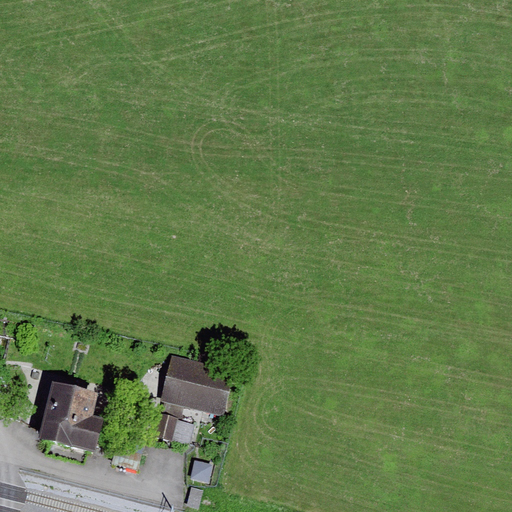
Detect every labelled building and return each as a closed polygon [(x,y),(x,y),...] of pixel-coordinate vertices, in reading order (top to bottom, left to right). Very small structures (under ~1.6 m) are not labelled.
[(235,371),(173,356),(162,402),(224,416),(235,371)] [(98,393),(53,382),(39,440),(96,453),(104,419),(93,416),(98,393)] [(196,424),(160,414),(154,435),(190,445),(196,424)] [(118,441),(113,464),(139,470),(144,447),(118,441)] [(214,465),(195,461),(191,478),(210,483),(214,465)] [(205,492),(192,488),(187,507),(200,510),(205,492)]
